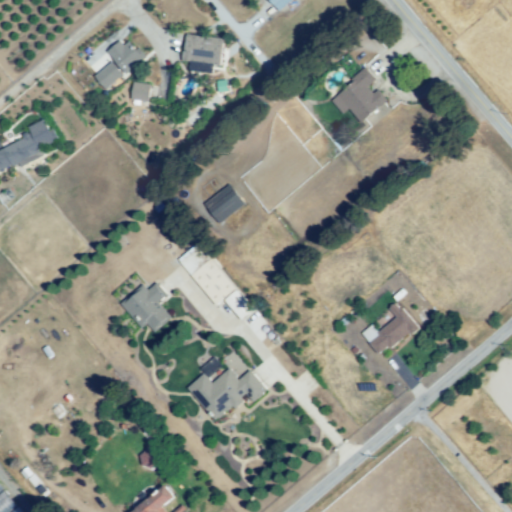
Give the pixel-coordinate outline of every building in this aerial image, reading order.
[(269,0),(287,0),(277,9),(269,0)] [(182,59),(185,35),(222,39),(219,63),(182,59)] [(126,74),(144,59),(123,36),(106,51),(126,74)] [(94,75),(105,89),(122,74),(111,61),(94,75)] [(360,66),(326,100),(341,115),(348,108),(363,123),(386,99),(376,89),(372,93),(366,87),(374,80),(360,66)] [(129,100),(131,79),(150,81),(148,102),(129,100)] [(389,110),(384,104),(370,114),(375,120),(389,110)] [(42,117),(55,145),(0,172),(0,151),(30,137),(25,126),(42,117)] [(200,205),(228,185),(244,207),(217,228),(200,205)] [(190,271),(209,256),(238,293),(220,307),(190,271)] [(155,280),(145,289),(140,284),(119,303),(141,327),(146,322),(155,331),(169,318),(158,306),(170,295),(155,280)] [(241,318),(252,309),(235,290),(224,300),(241,318)] [(397,306),(417,330),(390,351),(387,346),(376,354),(369,345),(381,336),(377,331),(393,318),(387,309),(395,303),(397,306)] [(208,378),(222,369),(215,357),(200,367),(208,378)] [(187,389),(219,423),(232,411),(237,416),(246,408),(238,399),(244,393),(253,402),(266,389),(248,371),(239,379),(230,370),(214,385),(203,374),(187,389)] [(137,456),(149,470),(159,460),(147,447),(137,456)] [(164,485),(130,511),(181,511),(184,510),(164,485)] [(0,511),(0,490),(18,511),(0,511)]
